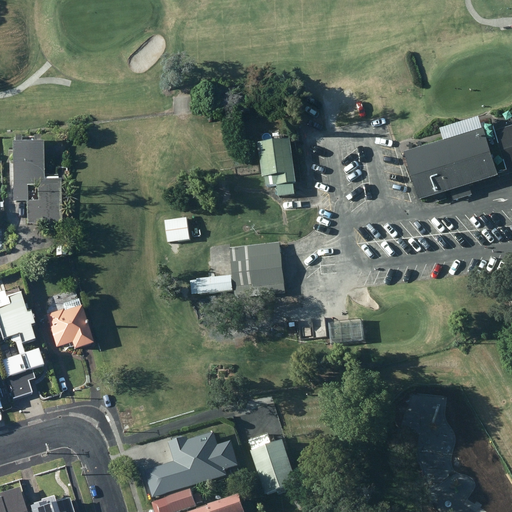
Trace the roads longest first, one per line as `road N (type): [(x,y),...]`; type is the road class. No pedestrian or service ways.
road 1 (track): [(93,452),(251,403),(260,432)]
road 2 (residential): [(0,447),(56,429),(82,433),(113,511)]
